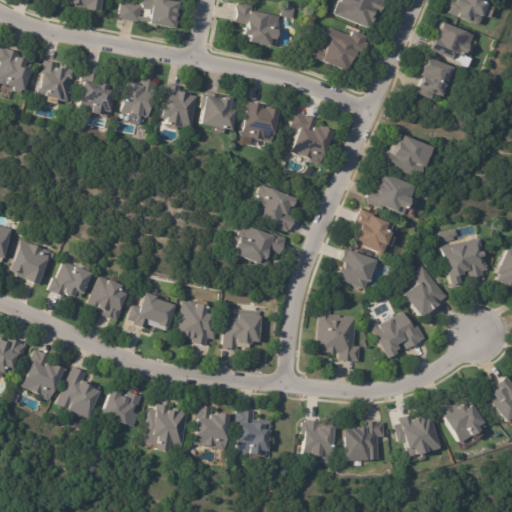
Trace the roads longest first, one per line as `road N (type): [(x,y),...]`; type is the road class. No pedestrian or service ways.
road 1 (residential): [(482,331),(422,381),(351,396),(162,376),(0,306)]
road 2 (residential): [(420,0),(304,268),(283,389)]
road 3 (residential): [(367,114),(298,85),(51,37),(0,18)]
